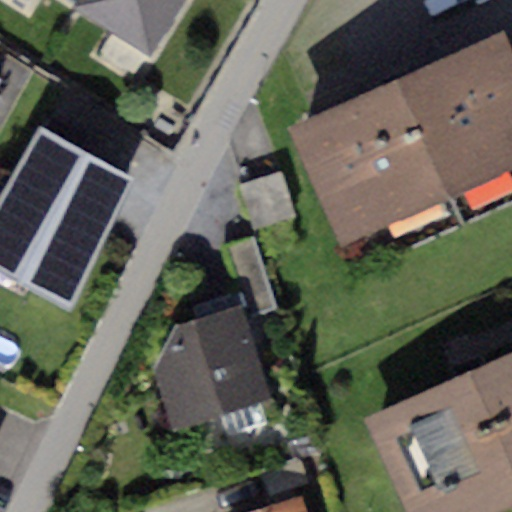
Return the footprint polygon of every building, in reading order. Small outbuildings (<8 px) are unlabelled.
[(61,0),(160,59),(195,0),(61,0)] [(511,54),(508,45),(293,138),(342,251),(511,177),(511,54)] [(141,160),(42,113),(0,201),(0,243),(83,282),(141,160)] [(252,316),(280,306),(257,240),(229,249),(252,316)] [(173,332),(157,373),(176,442),(273,415),(245,312),(173,332)] [(511,511),(511,368),(365,431),(400,511),(511,511)]
